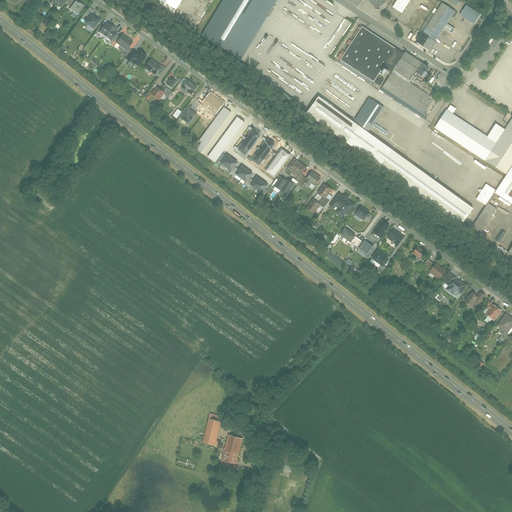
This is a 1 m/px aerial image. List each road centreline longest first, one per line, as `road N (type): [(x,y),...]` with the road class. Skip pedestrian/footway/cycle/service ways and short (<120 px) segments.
road 1 (primary): [(0,20),(511,431)]
road 2 (residential): [(511,304),(99,0)]
road 3 (residential): [(502,0),(451,69),(337,0)]
